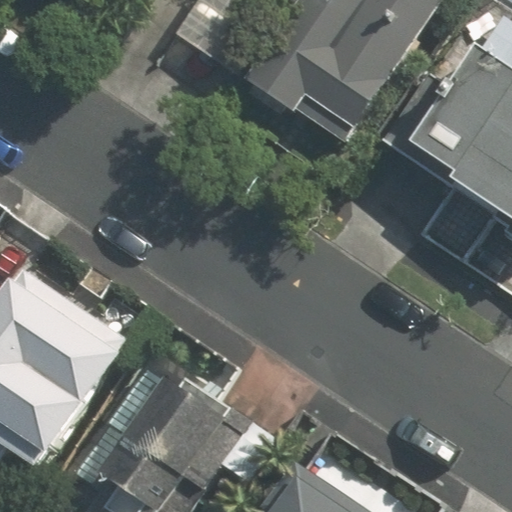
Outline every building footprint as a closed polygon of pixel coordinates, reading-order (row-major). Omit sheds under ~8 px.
[(445,0),(306,0),(253,86),(353,148),(445,0)] [(433,74),(388,143),(511,222),(511,60),(490,47),(461,92),(433,74)] [(0,496),(28,457),(60,479),(148,354),(33,273),(47,254),(11,227),(0,241),(0,496)] [(163,360),(57,511),(193,511),(227,465),(256,485),(284,445),(163,360)] [(403,511),(327,456),(285,511),(403,511)]
